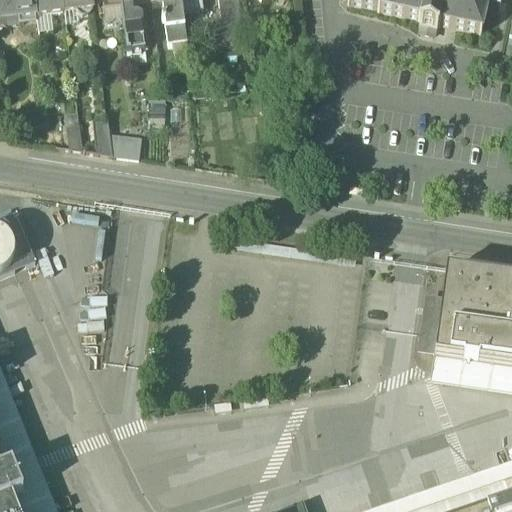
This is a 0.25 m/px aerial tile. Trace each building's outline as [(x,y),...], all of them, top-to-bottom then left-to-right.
[(36,20),(33,0),(0,0),(0,29),(19,27),(18,22),(36,20)] [(49,18),(64,16),(61,0),(33,0),(36,20),(49,18)] [(93,17),(92,7),(91,0),(61,0),(64,16),(76,15),(77,18),(80,22),(84,23),(88,22),(91,19),(93,17)] [(103,13),(122,10),(120,0),(91,0),(92,7),(102,6),(103,13)] [(135,7),(150,5),(149,0),(120,0),(122,10),(127,56),(144,54),(140,20),(137,18),(132,19),(131,11),(135,7)] [(185,49),(179,2),(178,0),(149,0),(150,5),(165,3),(170,6),(170,11),(162,12),(168,51),(185,49)] [(217,0),(220,19),(239,17),(239,13),(237,0),(217,0)] [(492,5),(489,4),(490,0),(489,0),(488,0),(348,0),(347,8),(377,15),(419,24),(418,29),(421,30),(420,37),(432,40),(434,33),(436,33),(437,28),(481,38),(485,15),(486,15),(487,12),(491,13),(499,15),(501,6),(493,4),(492,5)] [(240,29),(239,17),(220,19),(221,31),(240,29)] [(52,36),(49,18),(36,20),(38,38),(52,36)] [(248,78),(249,84),(273,80),(272,74),(248,78)] [(96,159),(111,162),(108,141),(107,127),(92,129),(96,159)] [(69,155),(81,157),(78,132),(66,133),(69,155)] [(111,162),(116,163),(119,142),(108,141),(111,162)] [(141,145),(119,142),(116,163),(138,165),(141,145)] [(70,224),(97,228),(98,223),(71,219),(70,224)] [(0,282),(34,268),(14,221),(0,226),(0,282)] [(95,264),(101,264),(104,237),(99,236),(95,264)] [(511,284),(445,275),(441,305),(434,362),(430,390),(511,401),(511,284)] [(135,368),(135,302),(107,302),(107,368),(135,368)] [(417,360),(434,362),(441,305),(425,302),(417,360)] [(0,477),(11,474),(21,500),(10,505),(12,511),(53,511),(0,377),(0,477)] [(267,402),(242,406),(243,415),(268,411),(267,402)] [(230,408),(213,410),(214,419),(231,416),(230,408)] [(511,467),(382,511),(495,511),(511,506),(511,467)] [(0,511),(12,511),(10,505),(21,500),(11,474),(0,477),(0,511)]
